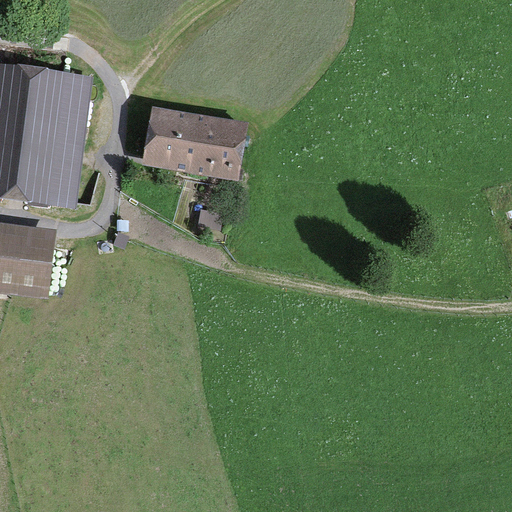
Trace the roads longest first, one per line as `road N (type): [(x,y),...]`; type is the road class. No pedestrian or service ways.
road 1 (track): [(0,214),(67,230),(98,223),(111,190),(120,106),(108,76),(77,47),(0,34)]
road 2 (track): [(213,0),(117,89)]
